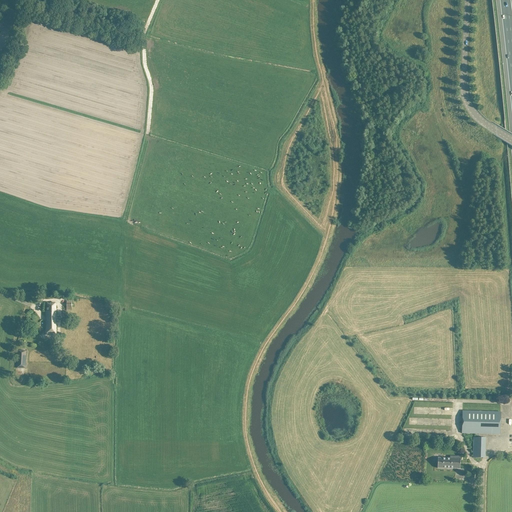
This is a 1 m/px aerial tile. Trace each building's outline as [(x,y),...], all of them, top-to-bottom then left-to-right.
[(23,14),(10,10),(2,31),(15,35),(23,14)] [(56,334),(56,303),(47,303),(47,312),(45,312),(46,334),(56,334)] [(17,350),(17,367),(25,368),(26,353),(26,351),(23,350),(17,350)] [(500,434),(501,412),(463,411),(462,433),(500,434)] [(485,458),(485,438),(473,438),(473,457),(485,458)] [(450,458),(438,458),(437,468),(460,469),(460,457),(450,456),(450,458)]
